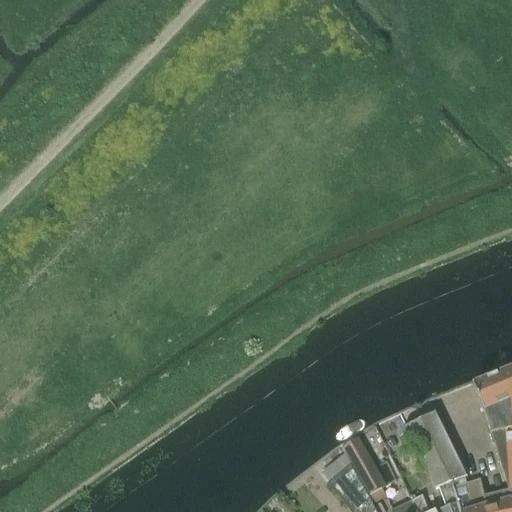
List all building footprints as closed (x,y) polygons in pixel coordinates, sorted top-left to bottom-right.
[(511,369),(472,386),(482,412),(511,399),(511,369)] [(511,399),(482,412),(489,435),(507,496),(511,494),(511,399)] [(462,475),(442,434),(446,432),(436,412),(433,414),(404,428),(434,491),(437,490),(449,485),(450,490),(465,485),(462,479),(463,479),(462,475)] [(386,488),(357,439),(339,449),(349,466),(367,498),(371,506),(385,498),(381,491),(386,488)] [(384,451),(395,446),(392,439),(381,444),(384,451)] [(374,511),(371,506),(367,498),(349,466),(327,486),(347,511),(374,511)] [(476,481),(465,485),(450,490),(458,511),(491,511),(489,505),(485,506),(476,481)] [(458,511),(450,490),(449,485),(437,490),(444,508),(438,511),(458,511)] [(407,499),(413,511),(434,511),(431,511),(426,511),(420,498),(414,501),(412,497),(407,499)] [(511,511),(511,499),(489,505),(491,511),(511,511)]
